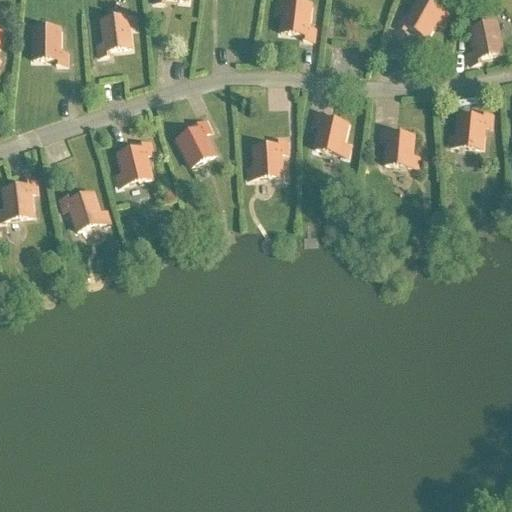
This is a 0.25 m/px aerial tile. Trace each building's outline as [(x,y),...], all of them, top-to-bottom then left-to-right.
[(155,0),(154,8),(164,9),(165,4),(187,7),(187,0),(155,0)] [(442,29),(448,20),(419,3),(408,24),(402,20),(396,31),(404,36),(407,32),(426,43),(436,26),(442,29)] [(313,46),(314,34),(308,33),(310,10),(277,6),(276,17),(283,18),(281,38),(303,40),(303,45),(313,46)] [(129,34),(136,33),(134,22),(102,26),(104,49),(98,50),(99,63),(109,61),(109,57),(131,54),(129,34)] [(480,64),(502,60),(495,29),(470,35),(475,57),(468,59),(471,71),(481,69),(480,64)] [(66,70),(66,58),(59,58),(60,34),(34,34),(33,65),(56,65),(56,70),(66,70)] [(347,162),(349,151),(343,150),(347,130),(325,125),(326,120),(316,118),(313,130),(320,132),(315,155),(347,162)] [(490,133),(492,120),(481,119),(481,124),(459,122),(457,142),(450,141),(449,152),(481,155),(484,132),(490,133)] [(204,141),(210,138),(205,126),(196,131),(198,135),(178,145),(192,173),(215,161),(204,141)] [(417,173),(418,162),(411,162),(413,142),(391,140),(391,135),(381,134),(380,147),(387,147),(384,171),(417,173)] [(280,160),(287,159),(286,147),(276,147),(276,152),(254,153),(255,173),(248,174),(248,185),(281,183),(280,160)] [(146,161),(152,160),(149,148),(139,150),(140,155),(118,160),(123,180),(116,181),(119,192),(151,184),(146,161)] [(30,200),(37,199),(35,186),(25,188),(26,192),(3,195),(6,215),(0,215),(0,225),(0,227),(33,223),(30,200)] [(78,237),(109,227),(106,217),(99,219),(93,200),(72,206),(70,202),(61,205),(64,217),(71,215),(78,237)]
